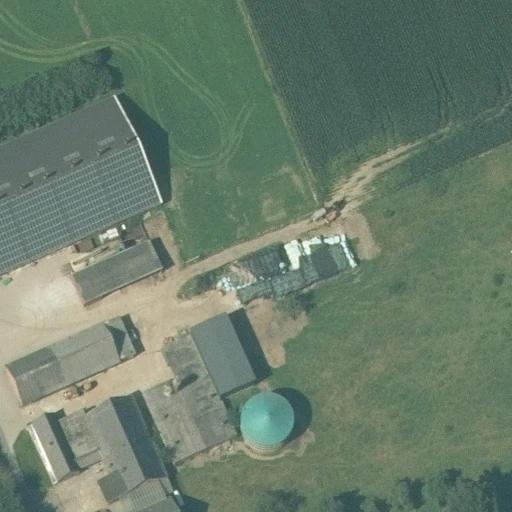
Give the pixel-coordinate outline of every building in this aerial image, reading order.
[(114,102),(0,152),(0,277),(160,207),(114,102)] [(142,226),(120,231),(125,249),(147,244),(142,226)] [(319,275),(351,262),(338,228),(236,268),(244,289),(314,262),(319,275)] [(147,247),(69,281),(83,311),(160,277),(147,247)] [(117,323),(6,371),(23,409),(133,360),(117,323)] [(173,466),(236,441),(189,339),(160,352),(173,382),(142,396),(173,466)] [(268,399),(253,401),(246,405),(240,414),(238,428),(243,439),(252,447),(267,450),(278,446),(285,439),(288,434),(290,421),(282,406),(268,399)] [(54,417),(28,428),(53,487),(79,476),(78,473),(102,463),(110,480),(97,486),(108,508),(119,503),(156,486),(165,482),(129,401),(84,422),(96,448),(78,456),(62,424),(57,426),(54,417)] [(156,486),(162,501),(172,497),(165,482),(156,486)] [(156,486),(119,503),(122,511),(159,511),(166,509),(162,501),(156,486)]
